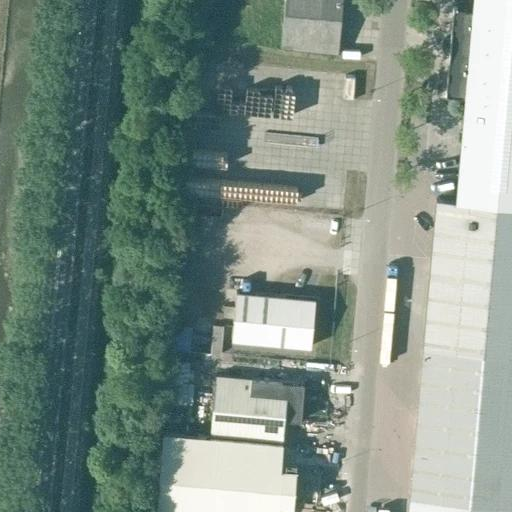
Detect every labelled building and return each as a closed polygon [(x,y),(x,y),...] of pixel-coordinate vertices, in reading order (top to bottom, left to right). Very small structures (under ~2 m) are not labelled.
[(284,0),(280,47),(336,52),(340,0),(284,0)] [(407,511),(511,511),(511,0),(472,0),(472,7),(452,6),(449,39),(444,38),(444,47),(449,47),(445,93),(464,95),(455,199),(436,197),(407,511)] [(204,76),(202,99),(321,110),(323,88),(292,85),(292,83),(266,81),(265,90),(248,89),(249,79),(231,78),(229,97),(218,96),(220,77),(204,76)] [(236,292),(232,339),(311,347),(315,299),(274,295),(274,296),(257,295),(258,294),(255,294),(255,295),(238,293),(238,292),(236,292)] [(215,375),(210,436),(162,433),(156,511),(277,511),(279,500),(301,502),(304,466),(281,464),(285,419),(301,420),(304,382),(215,375)]
